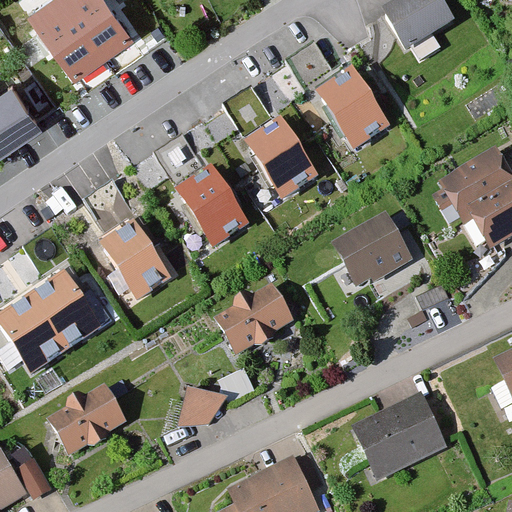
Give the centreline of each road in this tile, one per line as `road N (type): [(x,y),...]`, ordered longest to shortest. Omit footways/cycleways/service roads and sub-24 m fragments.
road 1 (residential): [(101,511),(511,308)]
road 2 (residential): [(0,208),(324,0)]
